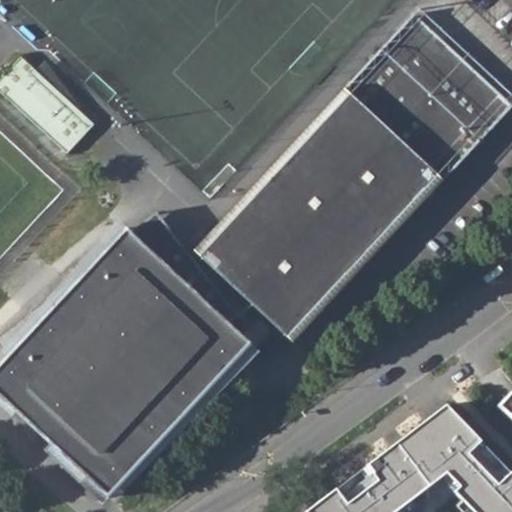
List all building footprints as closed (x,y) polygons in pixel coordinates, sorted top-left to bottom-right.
[(511,106),(511,97),(417,9),(194,250),(292,343),(511,106)] [(21,56),(0,78),(0,92),(67,154),(94,125),(21,56)] [(0,360),(0,395),(109,497),(250,345),(224,321),(234,313),(156,212),(129,233),(124,228),(65,291),(62,288),(59,289),(47,297),(44,301),(39,311),(38,312),(38,313),(41,317),(6,355),(0,360)] [(44,301),(47,297),(0,333),(0,347),(6,355),(41,317),(38,313),(38,312),(39,311),(44,301)] [(511,428),(511,386),(491,409),(511,428)] [(511,511),(511,476),(446,407),(308,511),(399,511),(442,478),(474,511),(511,511)]
